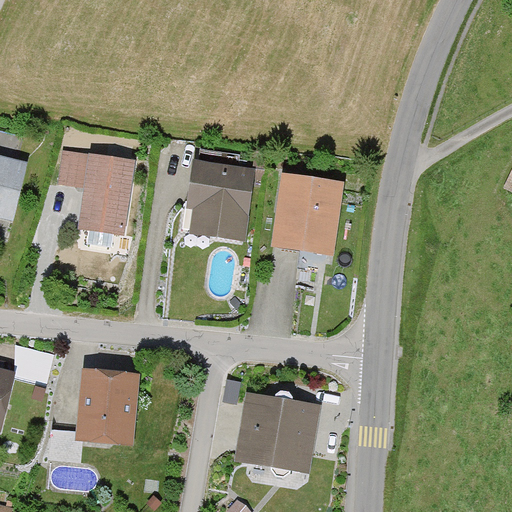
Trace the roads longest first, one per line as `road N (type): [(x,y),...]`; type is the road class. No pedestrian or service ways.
road 1 (residential): [(0,321),(217,342)]
road 2 (tertiary): [(396,178),(421,80),(456,0)]
road 3 (tertiary): [(377,360),(396,178)]
road 4 (residential): [(217,342),(188,511)]
road 5 (residential): [(217,342),(377,360)]
road 6 (unknown): [(140,334),(165,176)]
road 7 (tertiary): [(368,511),(377,360)]
road 8 (residential): [(396,178),(511,110)]
